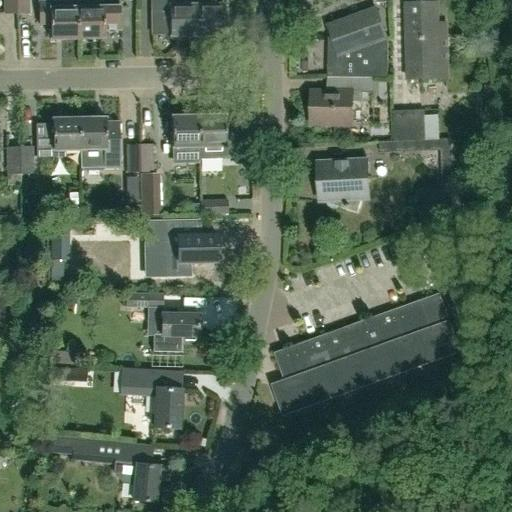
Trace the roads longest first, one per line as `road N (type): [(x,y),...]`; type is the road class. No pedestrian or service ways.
road 1 (residential): [(204,511),(226,464),(269,249),(273,73)]
road 2 (residential): [(0,83),(273,73)]
